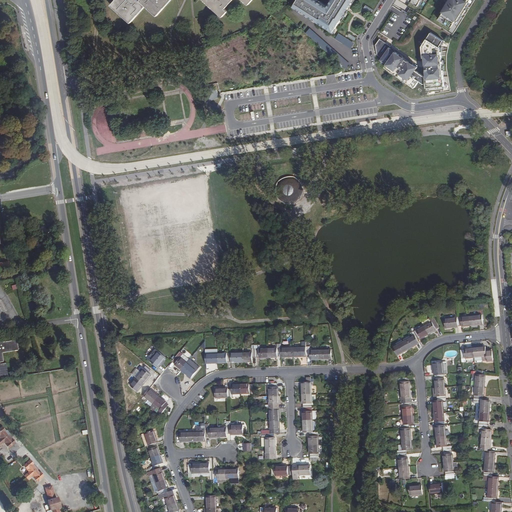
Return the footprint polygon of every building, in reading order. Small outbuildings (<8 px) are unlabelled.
[(115,0),(112,5),(131,23),(146,6),(157,16),(171,0),(140,0),(140,1),(139,0),(115,0)] [(204,0),(222,16),(227,10),(224,7),(231,0),(243,0),(248,4),(251,0),(204,0)] [(316,0),(298,0),(294,6),(331,30),(330,31),(335,33),(337,29),(336,28),(353,0),(332,0),(328,7),(316,0)] [(443,11),(438,19),(437,18),(436,19),(439,21),(440,20),(450,27),(455,18),(457,19),(461,13),(462,14),(465,9),(464,8),(468,2),(467,1),(467,0),(447,0),(442,10),(443,11)] [(307,33),(347,68),(351,64),(311,28),(307,33)] [(427,77),(425,77),(415,70),(418,67),(412,63),(413,62),(410,59),(409,61),(390,48),(391,46),(380,39),(376,45),(377,54),(382,58),(381,60),(387,64),(386,67),(415,87),(420,81),(424,84),(426,84),(427,91),(445,89),(441,47),(439,46),(443,40),(431,32),(422,46),(423,57),(425,57),(425,60),(422,60),(423,64),(426,64),(427,77)] [(343,43),(351,48),(354,43),(346,38),(343,43)] [(296,177),(289,176),(286,177),(282,178),(277,183),(275,190),(276,197),(277,198),(282,203),(285,204),(289,204),(292,203),(296,202),(301,198),(302,197),(303,193),(303,190),(303,186),(301,183),(301,181),(296,177)] [(0,270),(12,269),(10,260),(0,261),(0,270)] [(482,315),(470,316),(471,325),(483,324),(482,315)] [(470,316),(457,317),(458,326),(462,326),(471,325),(470,316)] [(422,323),(424,326),(429,335),(436,331),(436,330),(439,328),(433,317),(422,323)] [(457,317),(445,319),(446,328),(458,327),(458,326),(457,317)] [(424,326),(413,333),(417,340),(421,338),(429,335),(424,326)] [(411,337),(404,341),(408,349),(416,346),(414,342),(417,340),(413,333),(410,334),(411,337)] [(0,362),(3,362),(1,354),(18,352),(16,342),(1,344),(0,339),(0,362)] [(404,341),(393,347),(397,356),(408,349),(404,341)] [(293,346),(281,347),(281,355),(281,356),(293,356),(293,346)] [(306,346),(293,346),(293,356),(302,355),(306,355),(306,346)] [(310,346),(306,346),(306,355),(310,355),(310,358),(319,358),(319,349),(310,349),(310,346)] [(268,347),(256,348),(256,356),(259,356),(260,357),(268,356),(268,347)] [(281,347),(268,347),(268,356),(278,356),(278,355),(281,355),(281,347)] [(494,361),(493,351),(486,352),(486,347),(473,348),(474,358),(487,356),(487,362),(494,361)] [(252,351),(243,352),(243,361),(252,361),(252,356),(256,356),(256,348),(252,348),(252,351)] [(464,350),(461,350),(462,359),(474,358),(473,348),(464,349),(464,350)] [(152,359),(158,352),(155,349),(149,356),(147,359),(150,356),(152,359)] [(331,349),(319,349),(319,358),(332,358),(331,349)] [(187,362),(181,357),(183,354),(180,351),(172,361),(175,364),(181,370),(187,362)] [(157,367),(165,358),(158,352),(152,359),(150,356),(147,359),(150,362),(157,367)] [(218,352),(205,353),(205,362),(218,362),(218,352)] [(230,352),(218,352),(218,362),(227,362),(227,361),(230,361),(230,352)] [(243,352),(230,352),(230,361),(234,361),(234,362),(243,361),(243,352)] [(189,359),(183,354),(181,357),(187,362),(189,359)] [(197,370),(187,362),(181,370),(191,378),(197,370)] [(433,376),(434,376),(443,375),(443,374),(446,374),(446,362),(442,362),(432,363),(433,376)] [(0,364),(0,376),(8,375),(6,363),(0,364)] [(170,370),(176,374),(180,369),(174,364),(170,370)] [(147,365),(144,369),(151,375),(154,371),(147,365)] [(151,375),(141,367),(138,370),(141,372),(136,379),(143,385),(151,375)] [(485,375),(476,374),(475,387),(484,388),(485,375)] [(443,375),(434,376),(434,379),(434,380),(434,388),(444,388),(443,375)] [(400,379),(401,391),(411,391),(410,382),(409,382),(408,378),(400,379)] [(306,382),(302,382),(302,386),(302,395),(311,394),(311,382),(306,382)] [(249,383),(240,384),(240,393),(253,393),(253,384),(249,384),(249,383)] [(278,383),(269,383),(270,396),(279,396),(279,387),(278,387),(278,383)] [(232,387),(228,388),(228,396),(232,396),(232,394),(240,393),(240,384),(232,384),(232,387)] [(228,387),(215,388),(216,397),(228,396),(228,388),(228,387)] [(484,388),(475,387),(474,399),(483,400),(483,396),(484,396),(484,388)] [(160,396),(150,388),(143,395),(153,404),(160,396)] [(444,388),(434,388),(435,397),(436,397),(437,401),(442,400),(445,400),(444,388)] [(411,391),(401,391),(402,404),(411,403),(410,399),(411,399),(411,391)] [(311,394),(302,395),(302,404),(303,404),(303,407),(312,407),(311,394)] [(169,404),(166,402),(160,396),(153,404),(151,407),(160,414),(169,404)] [(279,396),(270,396),(270,408),(279,408),(278,405),(279,404),(279,396)] [(483,400),(474,399),(474,403),(477,403),(481,404),(480,413),(490,413),(490,404),(482,404),(483,400)] [(437,401),(433,401),(434,414),(443,413),(442,400),(437,401)] [(411,403),(402,404),(403,416),(413,416),(412,407),(411,407),(411,403)] [(312,407),(303,407),(303,411),(303,420),(312,419),(312,407)] [(279,408),(270,408),(270,421),(280,421),(279,408)] [(490,413),(480,413),(476,412),(476,421),(480,421),(480,425),(488,426),(488,422),(489,422),(490,413)] [(443,413),(434,414),(435,423),(436,423),(436,426),(445,425),(443,413)] [(401,426),(401,429),(410,428),(410,425),(413,424),(413,416),(403,416),(404,425),(401,426)] [(312,419),(303,420),(304,432),(309,432),(313,432),(312,419)] [(280,421),(270,421),(271,429),(266,430),(266,434),(274,433),(274,430),(280,429),(280,421)] [(205,436),(205,425),(201,425),(201,430),(193,431),(193,440),(201,440),(201,436),(205,436)] [(226,427),(218,427),(218,436),(227,436),(227,434),(231,434),(230,425),(227,426),(226,427)] [(243,425),(230,425),(231,434),(231,435),(244,434),(243,425)] [(436,426),(437,439),(446,438),(445,425),(436,426)] [(488,426),(480,425),(479,429),(483,429),(482,438),(491,439),(492,430),(488,430),(488,426)] [(8,431),(4,426),(0,429),(0,436),(1,438),(0,439),(0,447),(5,443),(11,450),(18,444),(13,439),(15,437),(9,430),(8,431)] [(218,427),(205,428),(205,436),(209,436),(209,437),(218,436),(218,427)] [(410,428),(401,429),(402,441),(412,441),(411,428),(410,428)] [(145,433),(149,445),(156,443),(158,442),(153,430),(145,433)] [(181,440),(193,440),(193,431),(181,431),(181,440)] [(313,432),(309,432),(309,436),(309,445),(318,445),(318,432),(313,432)] [(274,433),(266,434),(266,446),(275,446),(275,438),(274,437),(274,433)] [(446,438),(437,439),(438,447),(444,447),(444,451),(453,450),(452,446),(446,446),(446,438)] [(491,439),(482,438),(481,451),(487,451),(490,451),(490,448),(491,447),(491,439)] [(412,441),(402,441),(403,451),(398,451),(398,455),(407,454),(406,451),(412,450),(412,441)] [(149,445),(148,446),(152,457),(161,454),(158,446),(157,446),(156,443),(149,445)] [(318,445),(309,445),(309,454),(310,454),(310,458),(319,457),(318,445)] [(275,446),(266,446),(266,459),(275,459),(275,455),(276,455),(275,446)] [(453,450),(444,451),(444,454),(445,463),(454,462),(453,450)] [(490,451),(487,451),(485,464),(495,464),(496,452),(490,451)] [(161,454),(152,457),(155,466),(152,467),(153,470),(161,468),(160,464),(164,462),(161,454)] [(407,454),(398,455),(399,467),(409,466),(408,458),(407,458),(407,454)] [(35,467),(31,461),(24,466),(28,471),(24,474),(28,479),(33,475),(38,484),(45,477),(41,473),(40,474),(34,468),(35,467)] [(454,462),(445,463),(445,472),(446,472),(446,476),(455,475),(454,462)] [(192,465),(188,465),(188,473),(200,473),(200,463),(192,464),(192,465)] [(209,463),(200,463),(200,473),(210,473),(210,479),(214,479),(213,470),(210,470),(209,463)] [(495,464),(485,464),(484,480),(490,480),(490,476),(493,477),(494,473),(495,464)] [(311,465),(298,466),(298,475),(311,474),(311,465)] [(288,466),(275,467),(276,476),(288,475),(288,466)] [(409,466),(399,467),(400,480),(410,479),(409,466)] [(161,468),(153,470),(157,482),(166,479),(163,471),(162,471),(161,468)] [(217,470),(213,470),(214,479),(226,479),(226,469),(217,470)] [(238,469),(226,469),(226,479),(239,478),(238,469)] [(493,477),(490,476),(490,480),(489,489),(498,490),(499,477),(493,477)] [(166,479),(157,482),(161,494),(169,491),(168,488),(168,487),(166,479)] [(442,484),(429,485),(430,494),(443,493),(442,484)] [(422,485),(410,487),(410,496),(422,495),(422,485)] [(53,488),(45,490),(48,502),(43,504),(44,511),(59,511),(59,508),(60,508),(58,499),(55,500),(53,488)] [(498,490),(489,489),(488,498),(484,498),(484,501),(493,502),(497,502),(497,499),(497,498),(498,490)] [(169,491),(161,494),(162,498),(165,497),(168,505),(177,502),(174,494),(170,495),(169,491)] [(215,495),(207,496),(207,508),(217,508),(216,495),(215,495)] [(177,502),(168,505),(170,511),(179,511),(180,511),(177,502)] [(497,502),(493,502),(492,511),(501,511),(503,503),(497,502)]
